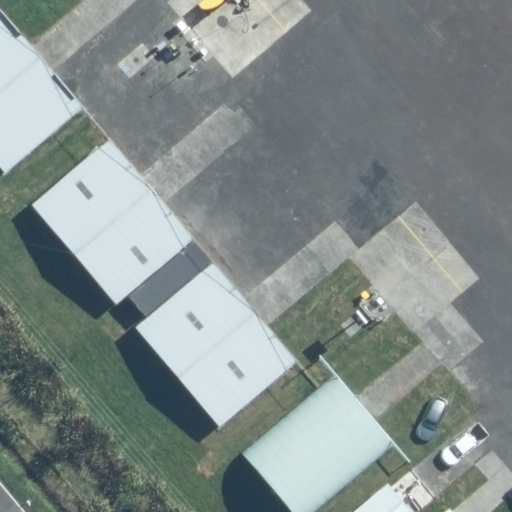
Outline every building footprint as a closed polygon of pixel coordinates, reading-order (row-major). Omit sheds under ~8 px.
[(0,22),(0,174),(3,178),(78,117),(0,22)] [(103,139),(25,203),(112,308),(190,245),(103,139)] [(211,263),(132,329),(217,429),(296,364),(211,263)] [(315,511),(389,451),(329,377),(237,452),(286,511),(315,511)] [(407,467),(353,511),(416,511),(433,498),(407,467)]
